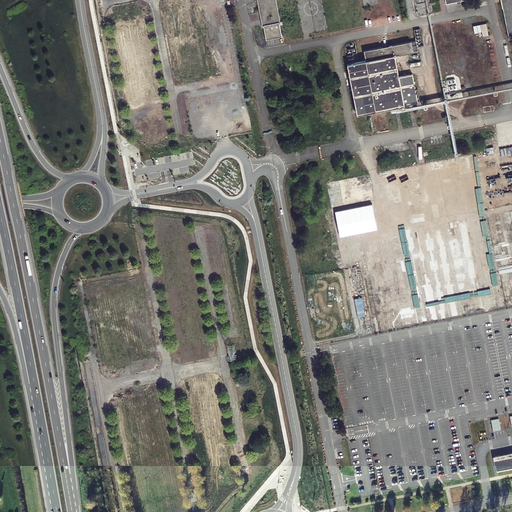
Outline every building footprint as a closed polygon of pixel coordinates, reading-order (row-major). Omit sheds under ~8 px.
[(179,0),(175,0),(180,22),(184,21),(179,0)] [(252,0),(260,38),(277,35),(269,0),(252,0)] [(511,14),(509,0),(496,0),(503,32),(511,30),(511,14)] [(482,36),(488,35),(486,23),(472,26),(474,33),(481,32),(482,36)] [(343,62),(353,111),(414,99),(407,70),(394,73),(390,52),(413,47),(411,37),(359,48),(361,59),(343,62)] [(434,48),(437,61),(445,59),(442,47),(434,48)] [(511,452),(495,456),(498,472),(511,469),(511,452)] [(207,506),(208,511),(218,511),(241,508),(240,500),(207,506)]
